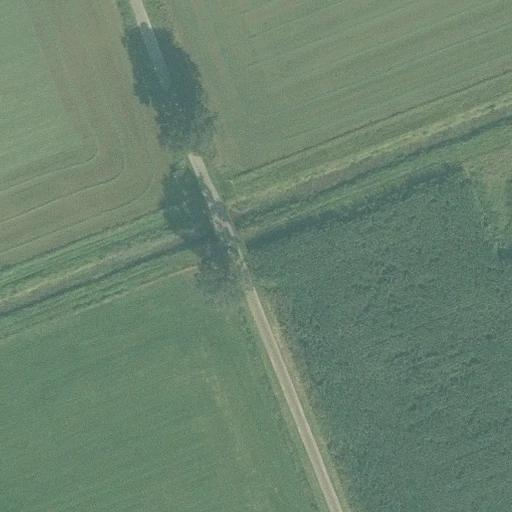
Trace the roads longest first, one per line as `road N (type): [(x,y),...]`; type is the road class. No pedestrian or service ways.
road 1 (track): [(332,511),(136,0)]
road 2 (track): [(0,274),(209,193)]
